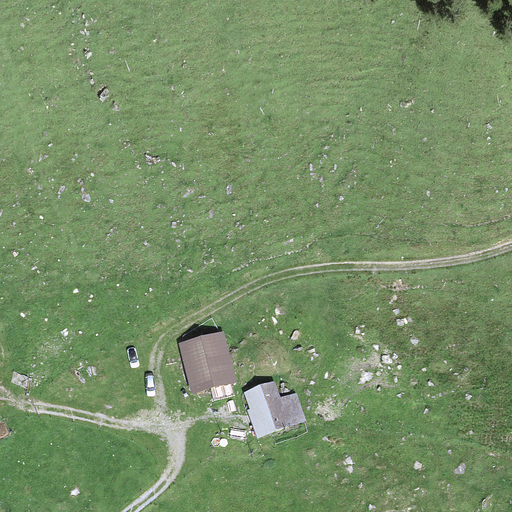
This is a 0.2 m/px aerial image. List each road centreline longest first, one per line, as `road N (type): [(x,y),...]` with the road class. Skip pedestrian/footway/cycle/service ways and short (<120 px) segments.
road 1 (track): [(511,244),(453,261),(327,267),(257,284),(167,336),(155,368),(164,405)]
road 2 (track): [(0,393),(171,432)]
road 3 (track): [(131,511),(174,466),(164,405)]
